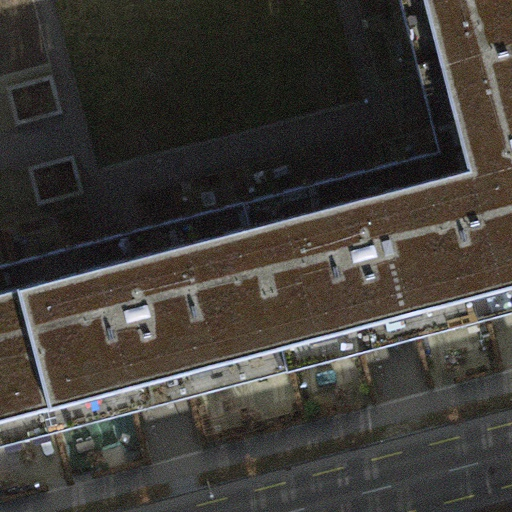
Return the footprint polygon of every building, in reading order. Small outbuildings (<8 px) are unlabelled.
[(511,0),(399,0),(419,70),(511,45),(511,0)] [(511,45),(419,70),(425,92),(440,151),(484,318),(511,310),(511,45)] [(440,151),(246,202),(290,369),(397,341),(484,318),(440,151)] [(172,400),(290,369),(246,202),(12,263),(56,431),(172,400)] [(0,445),(56,431),(12,263),(0,265),(0,445)]
